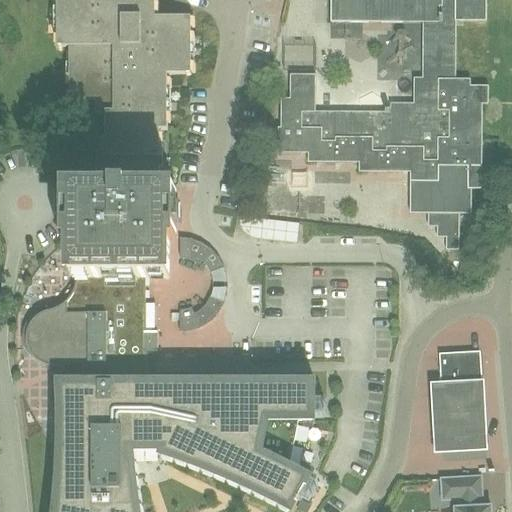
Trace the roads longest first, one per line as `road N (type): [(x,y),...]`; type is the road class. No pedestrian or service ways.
road 1 (unclassified): [(340,473),(354,439),(362,331),(242,332),(244,251)]
road 2 (unclassified): [(244,251),(216,241),(200,208),(237,41),(256,0)]
road 3 (unclassified): [(244,251),(390,254),(433,323)]
road 4 (residential): [(365,511),(385,484),(402,427),(405,373),(433,323)]
road 5 (residential): [(511,434),(504,300)]
